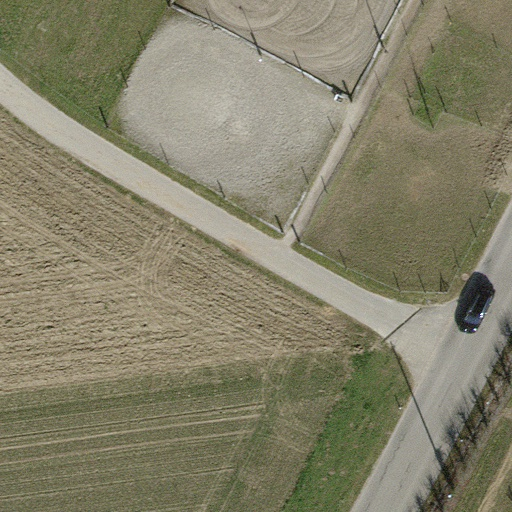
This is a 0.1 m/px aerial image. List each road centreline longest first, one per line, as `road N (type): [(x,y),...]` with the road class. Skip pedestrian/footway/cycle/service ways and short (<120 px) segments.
road 1 (track): [(466,357),(26,103),(0,74)]
road 2 (tertiary): [(466,357),(387,511)]
